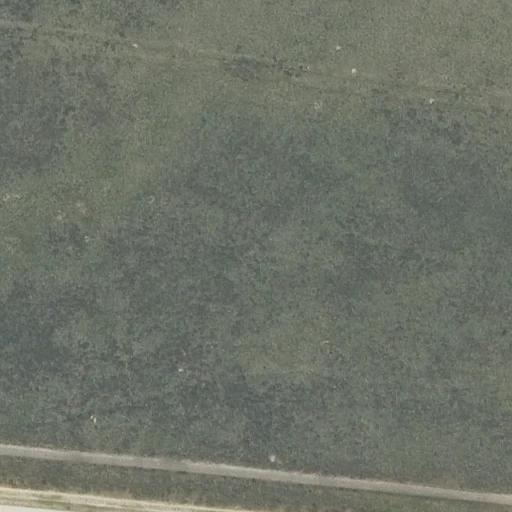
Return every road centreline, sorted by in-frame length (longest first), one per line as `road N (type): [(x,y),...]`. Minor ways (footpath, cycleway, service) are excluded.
road 1 (unknown): [(0,452),(511,503)]
road 2 (track): [(0,495),(173,511)]
